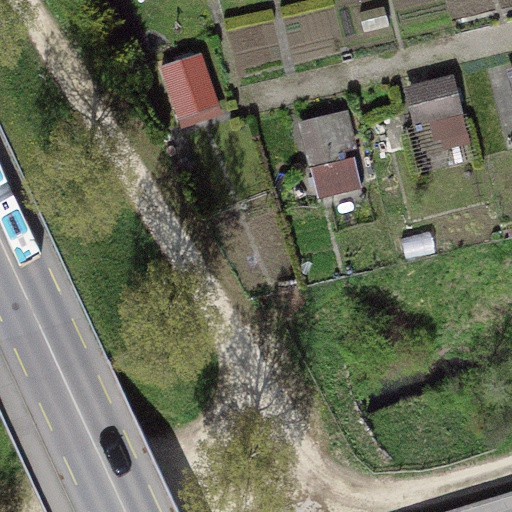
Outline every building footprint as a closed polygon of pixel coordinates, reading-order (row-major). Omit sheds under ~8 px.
[(389,26),(385,8),(359,14),(363,32),(389,26)] [(220,108),(202,57),(194,59),(191,50),(170,57),(173,64),(156,70),(175,124),(220,108)] [(463,114),(454,77),(403,90),(413,127),(463,114)] [(356,149),(348,114),(296,125),(307,172),(310,171),(317,201),(359,192),(352,161),(345,162),(343,152),(356,149)] [(511,237),(511,226),(501,229),(503,240),(511,237)]
